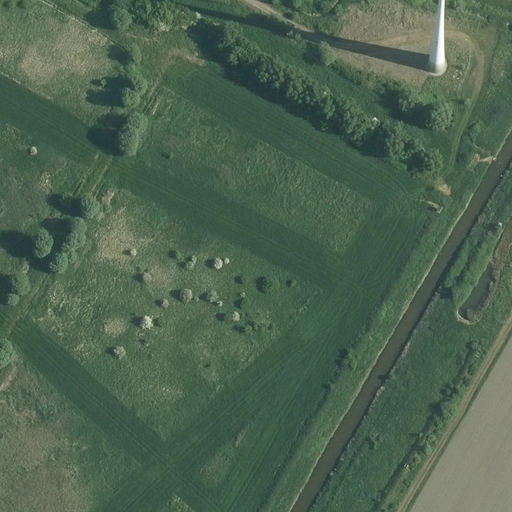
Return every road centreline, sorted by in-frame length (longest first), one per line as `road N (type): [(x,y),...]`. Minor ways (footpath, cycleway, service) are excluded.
road 1 (track): [(58,0),(160,59),(0,350)]
road 2 (track): [(511,303),(398,511)]
road 3 (track): [(256,0),(332,42),(421,54)]
